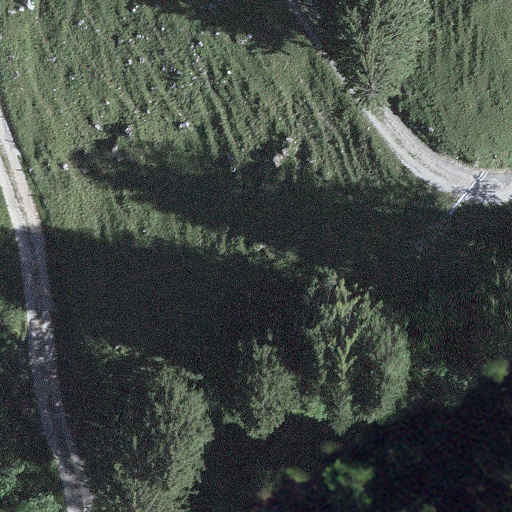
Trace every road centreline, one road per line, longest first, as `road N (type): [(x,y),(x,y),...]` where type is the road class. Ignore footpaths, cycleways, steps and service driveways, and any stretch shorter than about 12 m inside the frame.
road 1 (track): [(74,511),(34,341),(27,242),(0,166)]
road 2 (track): [(511,187),(469,185),(404,153),(293,0)]
